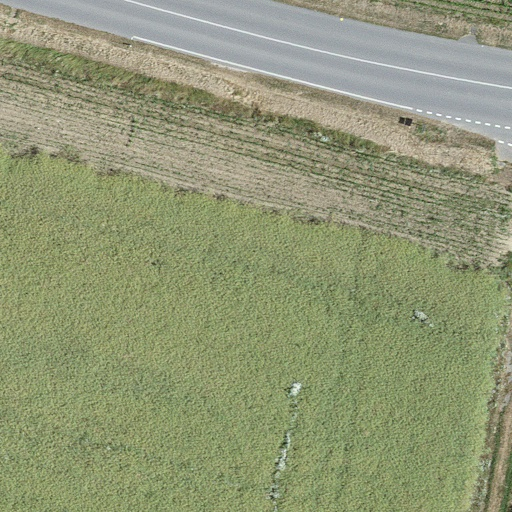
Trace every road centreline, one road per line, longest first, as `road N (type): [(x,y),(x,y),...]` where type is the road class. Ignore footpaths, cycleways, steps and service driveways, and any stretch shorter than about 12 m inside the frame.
road 1 (secondary): [(130,0),(489,88)]
road 2 (track): [(511,370),(489,511)]
